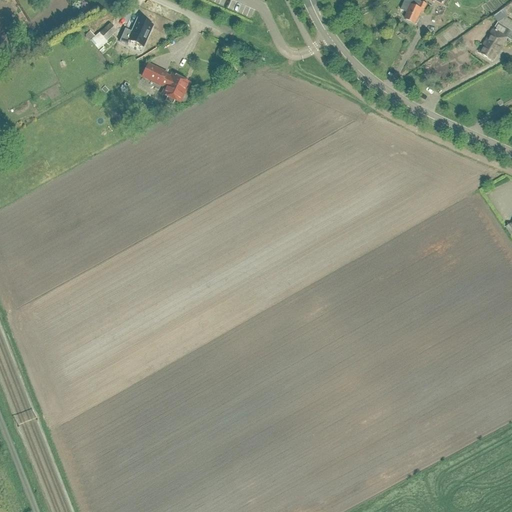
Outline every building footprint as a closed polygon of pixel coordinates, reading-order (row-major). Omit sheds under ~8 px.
[(408,13),(405,21),(416,25),(421,13),(423,14),(427,5),(416,0),(405,0),(401,10),(408,13)] [(511,22),(506,18),(499,23),(498,23),(494,30),(479,55),(492,63),(507,39),(511,42),(511,22)] [(119,43),(127,46),(129,42),(142,48),(152,26),(138,20),(132,33),(125,30),(119,43)] [(112,36),(116,32),(110,25),(93,39),(88,33),(85,36),(97,50),(107,41),(110,44),(115,39),(112,36)] [(162,95),(166,97),(164,102),(173,106),(175,102),(179,104),(180,102),(183,103),(184,103),(186,98),(186,97),(183,95),(189,84),(171,76),(170,79),(165,76),(165,74),(147,66),(142,77),(160,86),(161,83),(166,86),(162,95)]
